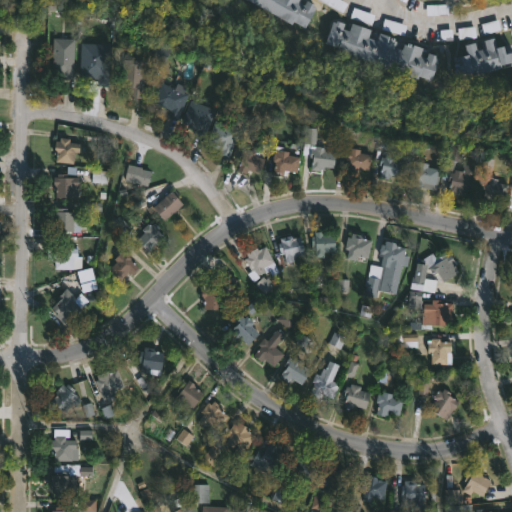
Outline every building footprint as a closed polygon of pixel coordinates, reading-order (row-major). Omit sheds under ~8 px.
[(295,0),(295,1),(302,4),(304,0),(310,3),(309,5),(312,7),(301,27),(290,21),(288,23),(246,0),(295,0)] [(333,19),(342,22),(340,28),(345,30),(348,22),(367,29),(365,37),(374,40),(376,32),(386,35),(386,37),(394,40),(392,46),(399,49),(401,43),(409,45),(410,43),(420,46),(417,55),(423,57),(425,51),(433,54),(433,57),(436,58),(428,80),(419,77),(418,80),(333,50),(334,46),(322,42),(329,20),(332,22),(333,19)] [(493,36),(495,45),(502,43),(504,52),(511,50),(511,53),(511,59),(499,62),(500,67),(470,74),(469,70),(455,73),(452,64),(461,62),(459,54),(465,52),(463,43),(473,41),(475,49),(484,47),(482,39),(493,36)] [(74,39),(73,78),(60,78),(60,74),(52,74),(52,39),(74,39)] [(108,56),(107,84),(97,84),(97,78),(89,79),(89,77),(79,77),(80,55),(108,56)] [(145,60),(141,98),(129,97),(130,86),(119,85),(122,58),(145,60)] [(185,86),(182,93),(187,95),(176,119),(167,115),(170,109),(153,101),(161,82),(173,88),(176,82),(185,86)] [(214,109),(203,137),(194,133),(195,129),(181,123),(190,99),(214,109)] [(240,129),(227,160),(218,156),(220,150),(206,144),(215,120),(240,129)] [(69,138),(68,142),(79,143),(78,152),(73,152),(72,162),(54,160),(55,152),(53,151),(54,140),(58,140),(59,136),(69,138)] [(463,145),(460,161),(455,160),(452,171),(453,171),(454,168),(464,171),(463,173),(475,177),(470,193),(460,190),(459,196),(447,193),(450,180),(441,177),(450,141),(463,145)] [(299,155),(296,171),(284,169),(283,175),(272,173),(274,160),(272,160),(274,145),(282,146),(282,149),(288,150),(287,153),(299,155)] [(334,151),(333,166),(324,166),(323,169),(320,168),(320,170),(311,169),(312,156),(309,156),(310,145),(324,146),(324,150),(334,151)] [(242,147),(252,151),(251,154),(261,158),(256,173),(245,169),(243,174),(233,170),(235,164),(232,163),(238,149),(241,151),(242,147)] [(360,149),(359,151),(371,154),(367,170),(356,167),(355,172),(345,170),(347,159),(343,158),(345,149),(349,150),(350,147),(360,149)] [(395,155),(394,159),(409,161),(406,177),(391,174),(390,179),(379,177),(381,166),(379,165),(380,156),(385,157),(386,153),(395,155)] [(440,175),(436,190),(411,184),(414,173),(412,172),(414,160),(437,166),(436,168),(439,169),(437,175),(440,175)] [(150,171),(147,185),(136,182),(135,185),(123,183),(127,163),(150,171)] [(75,168),(75,185),(73,185),(73,197),(53,197),(52,185),(51,185),(51,176),(55,176),(55,173),(65,173),(65,166),(75,166),(75,168)] [(498,178),(497,181),(508,184),(505,200),(494,198),(493,202),(482,199),(485,188),(482,187),(484,178),(487,179),(487,176),(498,178)] [(182,204),(164,220),(155,211),(152,214),(147,208),(151,204),(152,206),(170,190),(182,204)] [(75,211),(75,219),(78,219),(78,232),(55,231),(55,223),(53,222),(54,211),(56,211),(56,207),(66,207),(66,211),(75,211)] [(153,222),(160,228),(158,231),(165,238),(150,252),(136,239),(142,231),(141,230),(148,222),(151,225),(153,222)] [(323,231),(323,233),(334,233),(335,250),(322,251),(323,256),(314,256),(314,250),(311,250),(310,235),(314,235),(313,231),(323,231)] [(365,234),(364,238),(370,239),(367,257),(355,255),(354,259),(346,258),(347,248),(344,248),(346,236),(350,236),(351,232),(365,234)] [(64,236),(64,248),(76,248),(75,256),(79,256),(80,268),(63,268),(63,275),(55,275),(54,261),(51,261),(53,234),(64,235),(64,236)] [(292,234),(293,237),(299,236),(303,253),(293,255),(294,260),(285,262),(286,265),(277,267),(275,256),(280,255),(277,242),(280,242),(279,237),(292,234)] [(395,240),(399,242),(398,246),(405,248),(403,255),(409,256),(407,266),(401,265),(395,293),(377,289),(375,297),(364,294),(370,264),(382,266),(382,265),(380,265),(382,256),(379,255),(379,251),(378,250),(381,243),(384,244),(385,240),(388,240),(388,239),(395,240)] [(265,246),(277,271),(272,273),(270,270),(265,272),(264,271),(258,274),(259,277),(251,281),(247,272),(251,270),(249,266),(247,264),(246,265),(244,263),(246,262),(244,258),(247,256),(245,253),(256,247),(257,250),(265,246)] [(125,250),(132,257),(130,259),(138,267),(131,274),(129,272),(120,281),(108,270),(116,261),(113,259),(120,251),(123,254),(125,250)] [(444,253),(446,256),(449,254),(456,264),(454,265),(458,272),(443,281),(437,272),(433,274),(428,267),(438,260),(436,258),(444,253)] [(427,269),(424,277),(436,280),(434,292),(409,288),(416,262),(427,264),(426,269),(427,269)] [(80,272),(82,292),(97,291),(94,270),(80,272)] [(214,285),(214,288),(221,288),(221,297),(225,297),(225,308),(203,309),(203,301),(201,301),(201,285),(214,285)] [(65,288),(75,297),(80,292),(88,300),(64,324),(54,314),(56,312),(50,307),(58,299),(56,297),(65,288)] [(452,302),(451,316),(446,316),(446,324),(430,324),(430,313),(423,313),(423,303),(431,303),(431,299),(440,299),(440,302),(452,302)] [(246,315),(253,323),(250,325),(258,333),(247,344),(238,335),(236,336),(231,330),(233,329),(231,327),(234,324),(233,323),(241,315),(243,318),(246,315)] [(279,328),(283,331),(281,333),(284,335),(275,346),(283,353),(273,366),(263,358),(261,361),(253,355),(260,346),(258,344),(263,337),(266,340),(276,329),(277,331),(279,328)] [(439,339),(439,341),(450,341),(451,364),(431,364),(431,352),(427,352),(427,339),(430,339),(430,338),(439,338),(439,339)] [(150,346),(150,347),(157,348),(156,351),(163,352),(164,358),(162,358),(161,364),(163,364),(162,367),(161,366),(160,373),(149,372),(146,373),(146,374),(140,371),(141,362),(138,362),(139,350),(143,350),(143,346),(150,346)] [(293,356),(302,361),(300,364),(309,370),(301,384),(290,377),(287,381),(279,376),(284,368),(282,367),(289,357),(292,359),(293,356)] [(338,364),(332,381),(339,383),(333,398),(322,394),(320,400),(308,395),(313,382),(310,381),(314,373),(318,375),(321,368),(325,369),(328,360),(338,364)] [(114,395),(103,400),(94,379),(97,378),(96,375),(98,374),(97,371),(115,363),(121,377),(120,378),(123,386),(112,391),(114,395)] [(188,379),(193,383),(191,386),(202,394),(192,407),(183,400),(180,405),(173,399),(180,389),(177,387),(182,379),(186,382),(188,379)] [(67,383),(74,390),(72,392),(80,399),(74,406),(71,404),(64,412),(50,400),(55,394),(53,393),(62,383),(64,386),(67,383)] [(359,386),(358,390),(368,393),(364,408),(352,406),(351,409),(341,407),(344,395),(341,395),(343,385),(348,386),(348,384),(359,386)] [(442,388),(447,392),(446,394),(459,402),(446,420),(429,409),(436,399),(433,397),(439,389),(440,390),(442,388)] [(392,393),(391,397),(402,399),(398,415),(387,412),(385,417),(375,414),(378,402),(375,401),(377,393),(382,394),(382,391),(392,393)] [(213,400),(223,409),(222,411),(228,416),(216,429),(208,422),(204,426),(197,421),(203,414),(200,411),(207,402),(210,404),(213,400)] [(239,422),(249,429),(247,432),(253,436),(238,460),(231,455),(237,446),(234,444),(231,448),(224,443),(229,436),(226,435),(228,431),(233,423),(236,425),(239,422)] [(64,436),(64,440),(75,439),(75,448),(77,448),(77,460),(53,460),(53,452),(50,452),(50,439),(53,439),(53,429),(68,429),(68,436),(64,436)] [(275,445),(281,446),(280,448),(283,450),(271,475),(247,462),(254,447),(263,452),(269,439),(272,441),(271,443),(275,445)] [(305,457),(304,459),(316,464),(309,482),(299,477),(297,482),(286,476),(294,456),(297,458),(299,454),(305,457)] [(78,464),(78,466),(91,466),(91,473),(77,473),(77,475),(74,475),(73,483),(75,484),(75,494),(70,494),(70,496),(51,495),(51,489),(47,489),(48,474),(53,475),(52,465),(65,466),(66,464),(78,464)] [(474,467),(482,472),(481,474),(490,480),(481,496),(472,490),(469,495),(458,487),(469,469),(472,471),(474,467)] [(333,469),(350,473),(348,482),(355,484),(351,500),(345,499),(345,496),(325,491),(327,482),(324,481),(327,470),(333,471),(333,469)] [(379,477),(379,480),(386,482),(383,499),(371,497),(370,502),(362,500),(364,490),(360,489),(362,479),(365,479),(366,475),(379,477)] [(415,480),(415,484),(424,484),(424,503),(414,502),(414,508),(400,506),(401,485),(404,485),(404,480),(415,480)] [(209,486),(196,486),(196,503),(209,503),(209,486)]
